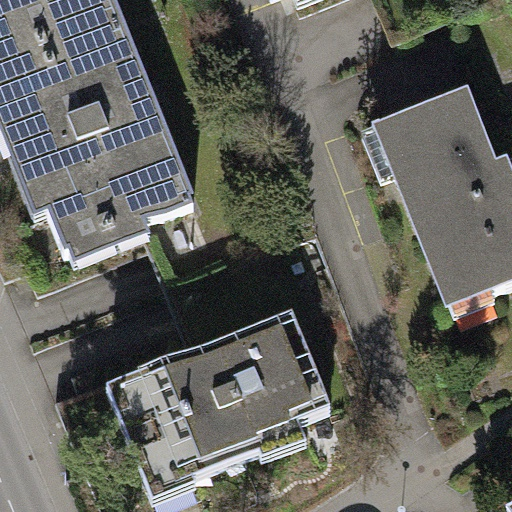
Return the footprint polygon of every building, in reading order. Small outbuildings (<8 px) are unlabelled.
[(110,0),(0,0),(0,96),(128,43),(110,0)] [(284,0),(299,34),(382,0),(284,0)] [(128,43),(0,96),(0,138),(34,219),(48,213),(72,271),(146,240),(139,225),(194,202),(128,43)] [(393,107),(474,88),(466,54),(385,73),(393,107)] [(511,167),(484,111),(384,160),(468,328),(511,306),(511,167)] [(289,309),(94,391),(144,511),(164,511),(343,438),(289,309)]
